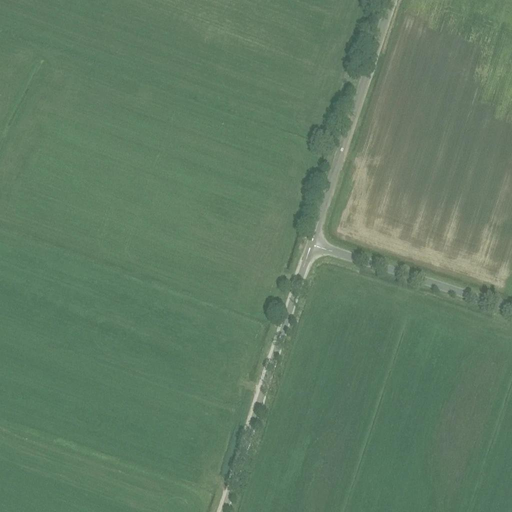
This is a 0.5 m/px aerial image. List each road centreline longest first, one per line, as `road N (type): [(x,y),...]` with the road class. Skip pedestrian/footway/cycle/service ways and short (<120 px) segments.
road 1 (unclassified): [(223,511),(311,244)]
road 2 (unclassified): [(311,244),(391,0)]
road 3 (unclassified): [(511,309),(311,244)]
